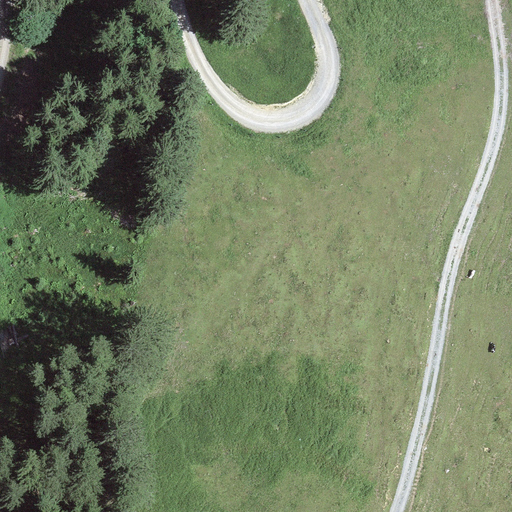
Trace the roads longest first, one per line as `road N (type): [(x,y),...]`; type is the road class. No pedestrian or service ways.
road 1 (track): [(494,0),(504,104),(466,220),(401,511)]
road 2 (track): [(306,0),(331,73),(327,94),(297,120),(274,124),(218,93),(175,0)]
